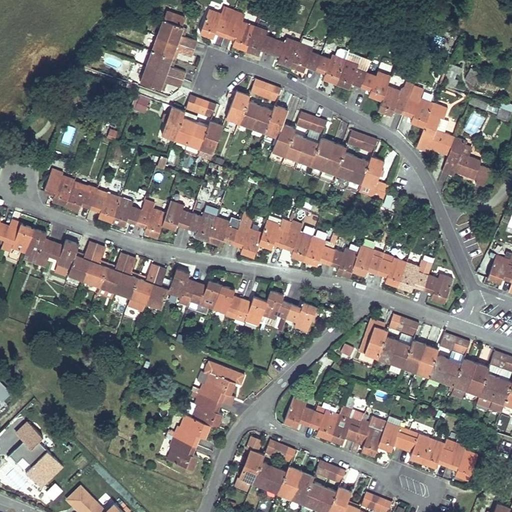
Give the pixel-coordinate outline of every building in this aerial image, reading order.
[(225,36),(234,11),(234,10),(224,6),(222,13),(209,8),(200,33),(214,37),(216,32),(219,33),(225,36)] [(233,45),(246,50),(255,25),(242,21),(244,15),(234,11),(225,36),(232,38),(235,39),(233,45)] [(179,43),(195,48),(198,40),(184,36),(181,35),(184,27),(163,19),(158,35),(179,43)] [(264,50),(270,52),(275,38),(266,34),(268,30),(255,25),(246,50),(259,54),(261,49),(264,50)] [(192,56),(192,55),(195,48),(179,43),(158,35),(152,50),(173,58),(175,50),(178,51),(192,56)] [(278,61),(291,66),(300,42),(287,37),(285,41),(275,38),(270,52),(277,54),(280,56),(278,61)] [(310,66),(316,69),(321,55),(311,51),(313,47),(300,42),(291,66),(304,71),(306,65),(310,66)] [(173,67),(170,65),(173,58),(152,50),(146,66),(167,73),(183,79),(186,72),(186,71),(173,67)] [(355,83),(361,86),(367,71),(366,71),(370,60),(349,52),(346,58),(336,83),(349,88),(352,82),(355,83)] [(323,78),(336,83),(346,58),(332,54),(331,58),(321,55),(316,69),(322,71),(325,73),(323,78)] [(453,90),(461,68),(450,63),(441,85),(453,90)] [(180,87),(181,86),(183,79),(167,73),(146,66),(141,82),(161,89),(164,81),(167,82),(180,87)] [(387,85),(388,85),(391,75),(377,70),(376,75),(367,71),(361,86),(367,88),(371,89),(368,95),(382,99),(387,85)] [(251,92),(257,94),(262,81),(256,78),(251,92)] [(257,94),(264,97),(268,83),(262,81),(257,94)] [(264,97),(270,99),(275,85),(268,83),(264,97)] [(409,98),(414,86),(406,83),(405,87),(400,88),(400,90),(387,85),(382,99),(378,109),(391,114),(394,109),(397,110),(403,113),(409,98)] [(270,99),(277,101),(282,88),(275,85),(270,99)] [(248,101),(250,95),(246,94),(237,90),(235,96),(248,101)] [(145,112),(151,101),(138,94),(132,106),(145,112)] [(186,108),(192,110),(197,97),(191,94),(186,108)] [(229,119),(239,122),(248,101),(235,96),(234,97),(226,118),(229,119)] [(468,103),(486,110),(489,103),(470,96),(468,103)] [(192,110),(199,113),(203,99),(197,97),(192,110)] [(411,121),(424,126),(433,102),(420,97),(418,102),(409,98),(403,113),(413,116),(411,121)] [(199,113),(205,115),(210,101),(203,99),(199,113)] [(508,120),(511,108),(511,103),(502,99),(495,116),(508,120)] [(205,115),(212,118),(216,104),(210,101),(205,115)] [(239,122),(251,127),(260,105),(248,101),(239,122)] [(449,121),(443,118),(448,107),(433,102),(424,126),(416,147),(423,150),(429,152),(430,148),(448,155),(455,136),(444,132),(449,121)] [(275,104),(273,110),(286,115),(288,109),(280,106),(275,104)] [(251,127),(264,132),(273,110),(260,105),(251,127)] [(181,110),(172,106),(162,134),(175,139),(183,117),(184,116),(185,111),(181,110)] [(281,128),(283,123),(286,115),(273,110),(264,132),(278,137),(281,128)] [(196,121),(198,115),(185,111),(184,116),(183,117),(196,121)] [(296,124),(303,127),(308,113),(301,111),(296,124)] [(303,127),(309,129),(314,116),(308,113),(303,127)] [(309,129),(316,132),(321,118),(314,116),(309,129)] [(175,139),(188,144),(196,121),(183,117),(175,139)] [(316,132),(322,134),(327,120),(321,118),(316,132)] [(222,130),(224,125),(214,122),(211,120),(210,120),(208,126),(222,130)] [(188,144),(200,148),(208,126),(196,121),(188,144)] [(283,123),(281,128),(294,133),(296,128),(290,126),(283,123)] [(63,143),(70,144),(74,128),(67,126),(63,143)] [(200,148),(213,153),(222,130),(208,126),(200,148)] [(272,151),(285,156),(294,133),(281,128),(278,137),(272,151)] [(108,137),(115,139),(117,132),(110,130),(108,137)] [(347,143),(353,146),(359,132),(352,130),(347,143)] [(353,146),(360,148),(365,134),(359,132),(353,146)] [(285,156),(298,160),(306,138),(294,133),(285,156)] [(360,148),(366,150),(371,137),(365,134),(360,148)] [(472,148),(465,145),(466,141),(455,136),(448,155),(442,170),(449,173),(452,166),(455,167),(454,171),(455,172),(474,179),(481,163),(482,160),(469,156),(472,148)] [(332,147),(334,142),(325,138),(321,137),(319,142),(332,147)] [(366,150),(373,153),(378,139),(371,137),(366,150)] [(298,160),(310,165),(319,142),(306,138),(298,160)] [(310,165),(323,169),(332,147),(319,142),(310,165)] [(332,147),(345,152),(347,146),(343,145),(334,142),(332,147)] [(323,169),(336,174),(345,152),(332,147),(323,169)] [(336,174),(349,179),(357,156),(345,152),(336,174)] [(157,165),(164,168),(165,167),(168,158),(161,155),(157,165)] [(362,184),(374,188),(384,160),(380,159),(372,155),(371,155),(369,161),(361,184),(362,184)] [(349,179),(361,184),(369,161),(357,156),(349,179)] [(52,200),(66,205),(75,180),(75,179),(62,175),(63,172),(52,168),(44,191),(45,191),(51,193),(54,195),(52,200)] [(81,204),(91,207),(96,192),(86,189),(88,185),(75,180),(66,205),(80,209),(81,204)] [(376,197),(379,190),(374,188),(362,184),(360,191),(376,197)] [(376,197),(383,200),(386,192),(379,190),(376,197)] [(99,216),(112,221),(120,196),(107,192),(106,196),(96,192),(91,207),(97,210),(101,211),(99,216)] [(130,221),(137,223),(141,209),(132,205),(134,201),(120,196),(112,221),(125,225),(127,220),(130,221)] [(181,224),(187,227),(192,213),(183,209),(184,204),(171,200),(170,204),(167,212),(162,224),(176,229),(177,223),(181,224)] [(195,235),(208,240),(217,216),(216,216),(218,208),(207,204),(204,211),(203,211),(202,216),(192,213),(187,227),(194,229),(197,230),(195,235)] [(158,237),(162,224),(167,212),(153,207),(151,212),(141,209),(137,223),(143,226),(146,227),(144,232),(158,237)] [(0,237),(5,240),(9,225),(0,221),(0,220),(2,216),(0,215),(0,237)] [(227,240),(233,243),(238,228),(228,225),(230,221),(217,216),(208,240),(221,245),(224,239),(227,240)] [(274,243),(283,246),(288,232),(279,228),(281,223),(267,219),(263,232),(259,243),(272,248),(274,243)] [(12,247),(25,252),(34,228),(21,223),(19,228),(15,227),(9,225),(5,240),(14,243),(12,247)] [(254,256),(259,243),(263,232),(249,227),(247,232),(238,228),(233,243),(240,245),(243,246),(241,252),(254,256)] [(324,239),(327,234),(317,227),(314,232),(324,239)] [(40,252),(50,256),(55,241),(48,239),(45,238),(47,232),(34,228),(25,252),(38,256),(40,252)] [(291,255),(304,260),(313,235),(299,230),(298,235),(288,232),(283,246),(290,248),(293,250),(291,255)] [(320,259),(329,263),(334,248),(324,245),(326,240),(313,235),(304,260),(317,265),(320,259)] [(76,254),(77,252),(79,244),(66,239),(64,245),(55,241),(50,256),(59,259),(57,263),(71,268),(76,254)] [(12,247),(14,243),(5,240),(3,244),(2,248),(11,251),(12,247)] [(69,275),(84,280),(97,244),(90,241),(85,254),(84,257),(76,254),(71,268),(69,275)] [(99,263),(101,260),(105,246),(97,244),(84,280),(100,286),(107,266),(99,263)] [(368,268),(377,272),(382,258),(373,254),(374,250),(361,245),(358,252),(352,270),(366,274),(368,268)] [(350,276),(352,270),(358,252),(345,247),(343,252),(334,248),(329,263),(335,265),(339,266),(336,271),(350,276)] [(38,256),(25,252),(23,259),(46,267),(50,256),(40,252),(38,256)] [(115,291),(123,271),(128,255),(121,252),(116,265),(114,269),(107,266),(100,286),(101,286),(98,293),(111,298),(114,291),(115,291)] [(506,279),(511,280),(511,253),(509,258),(496,253),(487,277),(501,282),(503,277),(506,279)] [(130,274),(131,271),(136,258),(128,255),(123,271),(115,291),(130,297),(138,277),(130,274)] [(385,281),(398,285),(407,261),(394,257),(392,261),(382,258),(377,272),(384,274),(387,275),(385,281)] [(417,286),(423,288),(428,274),(418,271),(420,266),(407,261),(398,285),(411,290),(413,285),(417,286)] [(146,303),(153,282),(159,266),(152,263),(146,277),(145,280),(138,277),(130,297),(127,305),(143,310),(146,303)] [(161,286),(162,283),(167,269),(159,266),(153,282),(146,303),(162,308),(168,292),(170,289),(161,286)] [(183,293),(192,296),(197,282),(191,279),(188,278),(190,273),(177,268),(171,286),(170,289),(168,292),(180,297),(181,297),(183,293)] [(207,285),(209,279),(206,278),(208,272),(202,270),(197,282),(207,285)] [(431,297),(445,302),(453,278),(440,273),(438,278),(428,274),(423,288),(430,290),(433,292),(431,297)] [(209,307),(213,308),(222,284),(209,279),(207,285),(197,282),(192,296),(201,299),(198,309),(207,313),(209,307)] [(228,309),(237,312),(242,298),(236,296),(233,295),(235,289),(222,284),(213,308),(226,313),(228,309)] [(277,314),(287,318),(292,303),(285,301),(282,300),(284,294),(270,289),(267,300),(266,301),(267,302),(262,314),(276,319),(277,314)] [(192,296),(183,293),(181,297),(180,297),(178,302),(189,306),(192,296)] [(198,309),(201,299),(192,296),(189,306),(198,309)] [(267,302),(266,301),(267,300),(254,296),(252,301),(248,300),(242,298),(237,312),(247,316),(245,320),(258,325),(262,314),(267,302)] [(316,309),(317,306),(303,301),(301,307),(298,305),(292,303),(287,318),(296,321),(295,325),(308,330),(312,321),(317,322),(321,311),(316,309)] [(320,317),(329,321),(333,311),(323,308),(320,317)] [(235,319),(237,312),(228,309),(226,313),(225,315),(235,319)] [(245,320),(247,316),(237,312),(235,319),(244,322),(245,320)] [(400,316),(394,313),(388,327),(395,329),(400,316)] [(395,329),(402,332),(406,318),(400,316),(395,329)] [(402,332),(408,334),(413,321),(406,318),(402,332)] [(375,325),(384,328),(385,324),(372,319),(360,352),(364,353),(375,325)] [(414,336),(415,336),(419,323),(413,321),(408,334),(414,336)] [(386,336),(386,335),(388,330),(384,328),(375,325),(364,353),(378,358),(386,336)] [(412,339),(414,336),(408,334),(402,332),(398,340),(411,345),(412,339)] [(439,345),(446,348),(451,334),(444,332),(439,345)] [(446,348),(452,350),(457,337),(451,334),(446,348)] [(378,358),(390,363),(398,340),(386,336),(378,358)] [(452,350),(458,352),(463,339),(457,337),(452,350)] [(424,349),(425,343),(417,340),(413,339),(412,339),(411,345),(424,349)] [(458,352),(465,355),(470,342),(463,339),(458,352)] [(390,363),(403,367),(411,345),(398,340),(390,363)] [(437,354),(439,348),(435,347),(425,343),(424,349),(437,354)] [(351,355),(354,348),(347,344),(343,352),(351,355)] [(403,367),(416,372),(424,349),(411,345),(403,367)] [(416,372),(428,376),(437,354),(424,349),(416,372)] [(454,385),(461,363),(463,357),(464,358),(465,355),(458,352),(452,350),(449,358),(441,381),(454,385)] [(490,364),(497,367),(501,353),(495,351),(490,364)] [(497,367),(503,369),(508,356),(501,353),(497,367)] [(428,376),(441,381),(449,358),(437,354),(428,376)] [(503,369),(510,371),(511,364),(511,357),(508,356),(503,369)] [(467,390),(474,368),(476,362),(468,359),(464,358),(463,357),(461,363),(454,385),(455,386),(452,394),(463,398),(466,390),(467,390)] [(244,374),(209,360),(204,371),(209,373),(205,383),(203,382),(199,393),(221,402),(225,392),(231,394),(236,382),(241,383),(244,374)] [(488,372),(474,368),(467,390),(479,395),(488,372)] [(501,412),(505,404),(511,382),(511,381),(500,377),(492,399),(493,399),(490,408),(501,412)] [(0,401),(1,403),(11,393),(0,381),(0,401)] [(221,402),(199,393),(195,403),(197,404),(192,416),(211,424),(218,426),(223,413),(217,411),(219,408),(221,402)] [(300,421),(309,424),(314,410),(304,406),(307,402),(293,397),(284,421),(298,426),(300,421)] [(354,441),(360,426),(361,422),(364,416),(364,414),(364,413),(355,410),(351,418),(348,417),(351,409),(342,405),(342,407),(339,414),(329,438),(343,442),(345,437),(354,441)] [(317,433),(329,438),(339,414),(326,409),(317,406),(316,410),(314,410),(309,424),(316,426),(319,427),(317,433)] [(200,435),(205,437),(211,424),(192,416),(185,414),(180,426),(178,425),(175,432),(169,429),(167,433),(196,444),(200,435)] [(389,415),(386,422),(383,430),(378,443),(379,443),(378,445),(391,450),(393,444),(396,445),(403,448),(408,434),(398,430),(400,426),(400,425),(402,420),(389,415)] [(43,437),(28,422),(16,434),(23,441),(26,444),(18,452),(15,449),(9,455),(17,463),(22,457),(31,466),(25,471),(40,486),(62,465),(38,441),(43,437)] [(379,443),(378,443),(383,430),(370,425),(369,430),(360,426),(354,441),(363,444),(361,450),(375,455),(378,446),(378,445),(379,443)] [(198,456),(192,454),(196,444),(167,433),(166,437),(172,440),(169,446),(172,447),(167,459),(192,469),(198,456)] [(408,434),(403,448),(412,451),(410,457),(423,462),(432,438),(419,433),(417,437),(408,434)] [(262,439),(252,435),(247,449),(251,451),(251,450),(257,452),(262,439)] [(438,461),(448,465),(456,442),(446,438),(445,442),(432,438),(423,462),(436,467),(438,461)] [(265,452),(272,455),(277,442),(270,439),(265,452)] [(18,452),(26,444),(23,441),(15,449),(18,452)] [(272,455),(278,457),(283,444),(277,442),(272,455)] [(478,454),(465,449),(466,446),(456,442),(448,465),(457,469),(455,474),(469,479),(478,454)] [(278,457),(284,460),(290,447),(283,444),(278,457)] [(284,460),(291,463),(296,450),(290,447),(284,460)] [(262,460),(264,455),(263,454),(261,453),(257,452),(251,450),(251,451),(248,459),(244,457),(242,463),(245,465),(240,477),(238,476),(234,486),(248,491),(252,482),(253,482),(262,460)] [(253,482),(265,487),(274,465),(262,460),(253,482)] [(320,460),(315,473),(321,475),(327,462),(320,460)] [(327,462),(321,475),(328,478),(333,465),(327,462)] [(265,487),(278,492),(287,470),(274,465),(265,487)] [(299,476),(302,470),(293,467),(289,465),(287,470),(299,476)] [(333,465),(328,478),(334,481),(339,468),(333,465)] [(339,468),(334,481),(341,483),(346,470),(339,468)] [(278,492),(290,498),(299,476),(287,470),(278,492)] [(312,481),(314,476),(311,474),(302,470),(299,476),(312,481)] [(312,481),(299,476),(290,498),(303,503),(312,481)] [(303,503),(316,508),(325,486),(312,481),(303,503)] [(80,485),(67,499),(79,511),(104,511),(106,511),(80,485)] [(350,497),(352,491),(343,487),(339,485),(337,491),(350,497)] [(316,508),(325,511),(328,511),(337,491),(325,486),(316,508)] [(343,511),(347,502),(350,497),(337,491),(328,511),(343,511)] [(361,505),(367,507),(373,494),(366,491),(361,505)] [(367,507),(374,510),(379,497),(373,494),(367,507)] [(374,510),(379,511),(380,511),(386,499),(379,497),(374,510)] [(380,511),(387,511),(392,502),(386,499),(380,511)] [(106,511),(104,511),(124,511),(115,502),(106,511)] [(358,511),(359,511),(360,508),(360,507),(356,506),(347,502),(343,511),(358,511)] [(497,502),(493,511),(508,511),(511,507),(510,506),(506,505),(497,502)]
